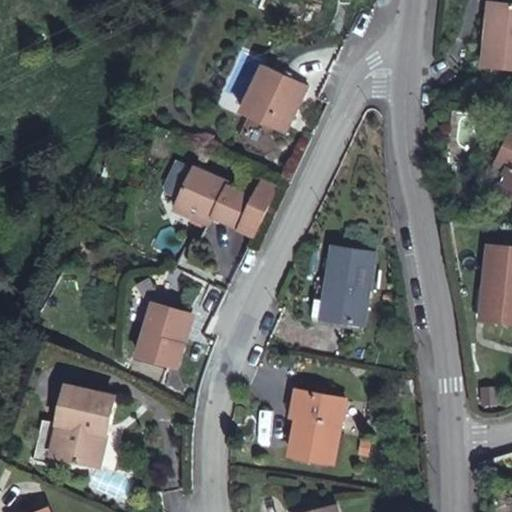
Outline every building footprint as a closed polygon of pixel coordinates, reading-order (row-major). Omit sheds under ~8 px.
[(511,3),(486,0),(479,62),(511,66),(511,3)] [(264,66),(242,114),(287,134),(309,86),(264,66)] [(245,149),(270,153),(274,130),(248,126),(245,149)] [(511,138),(501,163),(507,166),(498,186),(511,192),(511,138)] [(507,166),(501,163),(496,161),(488,181),(498,186),(507,166)] [(192,169),(174,211),(208,227),(211,218),(255,239),(278,188),(261,180),(252,200),(226,188),(227,185),(192,169)] [(511,244),(490,243),(484,313),(511,314),(511,244)] [(327,287),(322,319),(360,325),(365,292),(370,293),(376,255),(334,248),(327,287)] [(312,317),(322,319),(327,287),(318,285),(312,317)] [(152,308),(137,361),(174,373),(182,349),(177,348),(186,319),(152,308)] [(67,390),(52,456),(97,467),(113,399),(67,390)] [(287,417),(298,419),(303,392),(292,390),(287,417)] [(303,392),(298,419),(291,454),(333,461),(344,401),(303,392)]
